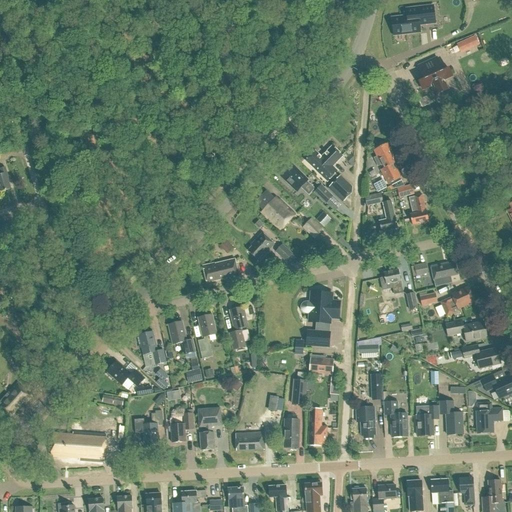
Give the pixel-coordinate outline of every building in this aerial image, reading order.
[(434,7),(407,10),(408,18),(392,20),(395,36),(421,33),(420,25),(436,23),(434,7)] [(467,41),(471,50),(480,46),(476,37),(467,41)] [(443,71),(437,58),(419,66),(425,79),(419,82),(423,90),(431,87),(435,95),(448,89),(444,81),(453,77),(449,68),(443,71)] [(386,143),(373,150),(377,156),(374,157),(378,166),(381,165),(383,169),(380,170),(387,184),(390,182),(400,177),(393,164),(396,162),(386,143)] [(315,152),(306,161),(328,182),(338,172),(333,167),(343,156),(333,147),(322,158),(315,152)] [(298,172),(291,165),(280,177),(297,192),(301,188),(309,196),(316,189),(308,181),(309,180),(299,171),(298,172)] [(0,192),(10,190),(7,180),(8,179),(5,167),(0,168),(0,192)] [(335,181),(328,188),(343,202),(350,195),(353,192),(353,187),(341,176),(335,181)] [(378,192),(387,188),(383,180),(374,185),(378,192)] [(326,205),(334,197),(322,185),(314,193),(326,205)] [(400,199),(415,195),(413,186),(398,190),(400,199)] [(278,202),(267,192),(256,203),(264,210),(262,212),(281,230),(296,215),(280,200),(278,202)] [(383,203),(381,194),(366,198),(368,207),(383,203)] [(416,213),(411,215),(413,225),(429,221),(426,208),(425,208),(422,194),(414,196),(414,197),(409,198),(412,210),(415,209),(416,213)] [(383,203),(387,220),(379,222),(382,232),(398,228),(395,216),(391,201),(383,203)] [(324,227),(331,220),(326,216),(320,223),(324,227)] [(316,240),(325,230),(312,219),(303,228),(316,240)] [(269,251),(275,244),(263,233),(250,245),(252,246),(247,251),(257,260),(267,249),(269,251)] [(286,263),(294,255),(283,245),(276,253),(286,263)] [(239,277),(235,259),(215,264),(215,263),(203,266),(207,283),(230,278),(231,279),(239,277)] [(448,263),(431,267),(434,282),(435,282),(436,286),(453,283),(451,276),(458,275),(455,263),(449,265),(448,263)] [(415,266),(417,277),(423,276),(421,265),(415,266)] [(404,294),(402,281),(399,270),(385,273),(386,278),(380,279),(383,291),(393,289),(395,295),(404,294)] [(474,302),(467,288),(451,295),(453,298),(448,300),(448,299),(440,303),(446,316),(454,313),(452,309),(457,307),(458,309),(474,302)] [(427,295),(427,292),(419,294),(422,307),(438,303),(436,293),(427,295)] [(309,314),(309,322),(309,323),(331,324),(331,319),(339,320),(340,302),(327,301),(327,294),(311,293),(310,303),(307,303),(306,303),(305,303),(304,304),(303,304),(303,305),(302,305),(302,306),(302,307),(302,309),(302,310),(302,311),(303,312),(304,313),(305,313),(306,313),(306,314),(309,314)] [(415,294),(407,296),(410,312),(412,311),(418,310),(415,294)] [(233,351),(246,348),(242,329),(248,328),(244,308),(230,311),(235,333),(230,334),(233,351)] [(202,360),(213,358),(210,343),(208,337),(216,335),(212,315),(199,318),(203,338),(204,338),(204,340),(198,342),(201,354),(202,360)] [(463,326),(462,321),(445,324),(448,337),(465,334),(466,343),(487,339),(484,322),(463,326)] [(187,342),(182,322),(169,325),(174,345),(183,343),(185,355),(196,353),(193,340),(187,342)] [(329,348),(330,333),(308,331),(307,346),(329,348)] [(157,352),(153,333),(136,336),(139,349),(142,348),(144,356),(153,354),(155,366),(166,364),(163,351),(157,352)] [(359,345),(359,354),(379,354),(378,345),(359,345)] [(401,356),(403,351),(393,346),(390,351),(401,356)] [(479,353),(478,346),(462,349),(464,359),(476,356),(479,369),(500,364),(497,349),(479,353)] [(17,369),(24,367),(21,355),(14,356),(17,369)] [(384,355),(384,364),(394,364),(394,355),(384,355)] [(333,376),(334,361),(311,358),(310,374),(333,376)] [(131,375),(116,362),(107,372),(108,373),(107,374),(107,375),(111,379),(113,379),(114,378),(123,386),(129,379),(138,387),(145,379),(135,371),(131,375)] [(212,370),(205,372),(206,380),(213,378),(212,370)] [(157,384),(164,390),(168,385),(164,381),(168,377),(163,372),(158,376),(161,379),(157,384)] [(496,382),(493,376),(481,381),(487,392),(495,388),(500,399),(511,393),(511,374),(506,378),(496,382)] [(372,400),(382,399),(381,376),(371,376),(372,400)] [(340,389),(341,378),(332,378),(331,389),(340,389)] [(202,379),(186,382),(188,388),(203,385),(202,379)] [(238,393),(244,385),(237,381),(232,388),(238,393)] [(306,407),(308,382),(294,381),(292,406),(306,407)] [(25,404),(32,396),(18,383),(0,402),(0,406),(10,416),(23,403),(25,404)] [(160,397),(155,403),(159,408),(165,401),(165,395),(162,395),(160,397)] [(123,407),(125,400),(104,396),(103,403),(123,407)] [(454,414),(453,402),(440,403),(440,416),(446,415),(447,436),(463,435),(462,414),(454,414)] [(398,415),(398,403),(387,403),(384,403),(385,416),(391,415),(392,438),(408,437),(407,414),(398,415)] [(493,410),(492,403),(477,404),(478,413),(476,413),(477,434),(494,433),(493,422),(503,421),(502,409),(493,410)] [(419,416),(417,416),(417,437),(433,436),(433,420),(439,420),(438,407),(428,407),(418,407),(419,416)] [(373,418),(372,408),(356,409),(357,423),(361,423),(362,436),(365,436),(365,439),(373,439),(373,436),(376,436),(376,418),(373,418)] [(211,433),(211,427),(221,426),(220,409),(198,410),(199,428),(204,427),(205,433),(199,433),(200,451),(215,450),(213,432),(211,433)] [(327,446),(328,427),(322,427),(323,410),(310,410),(309,446),(321,446),(327,446)] [(145,420),(136,420),(137,434),(144,433),(145,446),(159,445),(157,426),(163,426),(162,411),(155,412),(156,414),(152,414),(153,425),(145,425),(145,420)] [(186,443),(185,431),(194,430),(193,414),(187,414),(184,414),(184,424),(171,425),(171,427),(170,427),(169,428),(169,432),(170,433),(171,433),(172,444),(186,443)] [(285,420),(285,448),(286,448),(287,450),(289,451),(290,451),(292,450),(293,449),(299,449),(299,421),(296,421),(296,415),(287,415),(286,420),(285,420)] [(107,436),(61,433),(61,435),(53,435),(52,457),(80,459),(79,462),(105,463),(107,436)] [(236,452),(265,451),(264,433),(235,434),(236,452)] [(475,506),(474,493),(473,479),(459,480),(460,494),(465,494),(466,507),(475,506)] [(448,480),(431,481),(432,494),(438,494),(438,505),(440,505),(453,504),(452,492),(448,492),(448,480)] [(421,481),(407,482),(408,511),(422,511),(423,511),(421,481)] [(482,511),(496,511),(496,505),(502,504),(500,482),(488,482),(489,499),(482,499),(482,511)] [(306,511),(320,511),(319,496),(322,496),(321,484),(304,485),(305,496),(306,511)] [(287,499),(286,486),(269,487),(270,498),(276,498),(276,511),(279,511),(285,511),(284,500),(287,499)] [(373,511),(383,511),(383,500),(396,499),(395,486),(378,487),(378,500),(372,500),(373,511)] [(353,505),(351,505),(351,511),(367,511),(367,502),(367,501),(368,501),(369,500),(369,496),(368,495),(367,495),(366,489),(362,489),(361,489),(359,489),(359,488),(358,487),(356,487),(355,487),(354,487),(354,488),(354,490),(352,490),(353,505)] [(243,489),(229,489),(230,511),(232,511),(248,511),(248,509),(245,509),(243,489)] [(177,505),(173,505),(173,511),(192,511),(190,511),(189,504),(190,504),(194,504),(196,503),(196,492),(181,493),(182,505),(177,505)] [(146,495),(147,511),(161,511),(161,494),(146,495)] [(132,511),(132,508),(133,508),(132,497),(117,498),(118,509),(119,509),(119,511),(132,511)] [(104,511),(103,499),(89,500),(89,511),(90,511),(89,511),(104,511)] [(209,501),(210,511),(224,511),(223,500),(209,501)]
